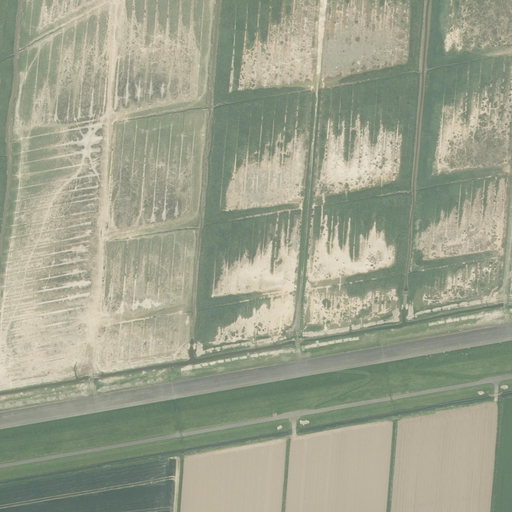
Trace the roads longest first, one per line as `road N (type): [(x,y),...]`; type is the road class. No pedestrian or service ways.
road 1 (track): [(0,426),(511,337)]
road 2 (track): [(511,371),(496,379),(408,369),(447,348)]
road 3 (track): [(330,369),(376,375),(296,413)]
